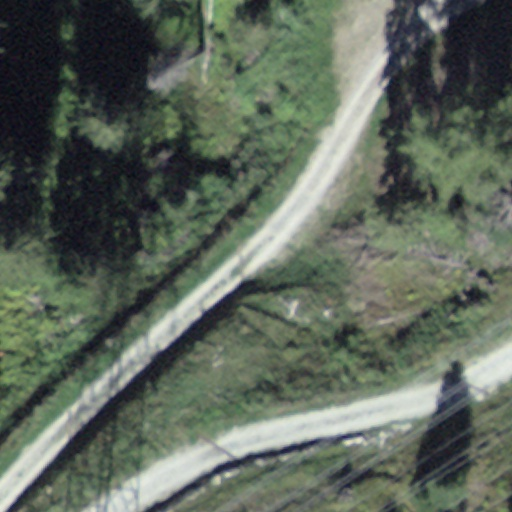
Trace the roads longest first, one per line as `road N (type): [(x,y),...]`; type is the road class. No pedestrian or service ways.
road 1 (track): [(0,492),(113,374),(200,300),(335,139),(392,42),(450,0)]
road 2 (track): [(97,511),(207,449),(464,380),(511,349)]
